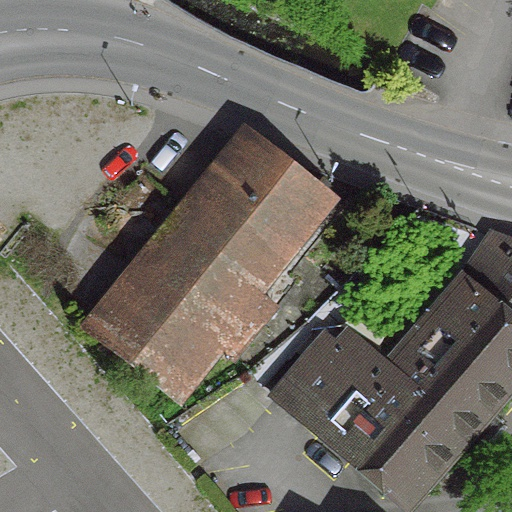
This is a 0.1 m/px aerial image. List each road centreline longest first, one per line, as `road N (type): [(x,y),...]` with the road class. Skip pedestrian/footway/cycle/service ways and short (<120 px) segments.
road 1 (tertiary): [(0,38),(70,29),(158,48),(371,137),(511,178)]
road 2 (unknown): [(471,166),(467,79),(488,0)]
